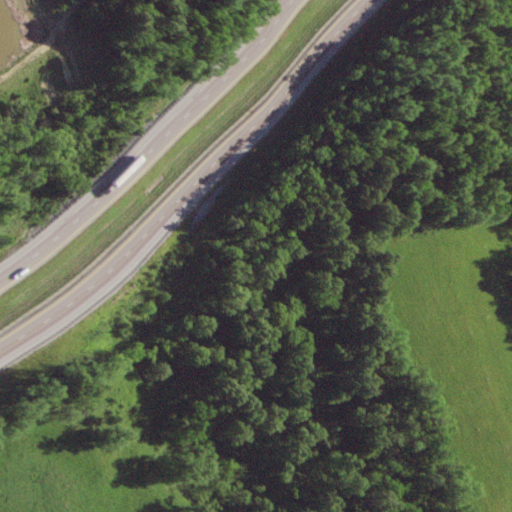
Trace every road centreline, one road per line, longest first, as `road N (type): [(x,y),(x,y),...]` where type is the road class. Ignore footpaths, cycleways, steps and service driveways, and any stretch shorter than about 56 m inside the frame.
road 1 (motorway): [(0,353),(182,202),(375,0)]
road 2 (motorway): [(277,0),(155,142),(0,270)]
